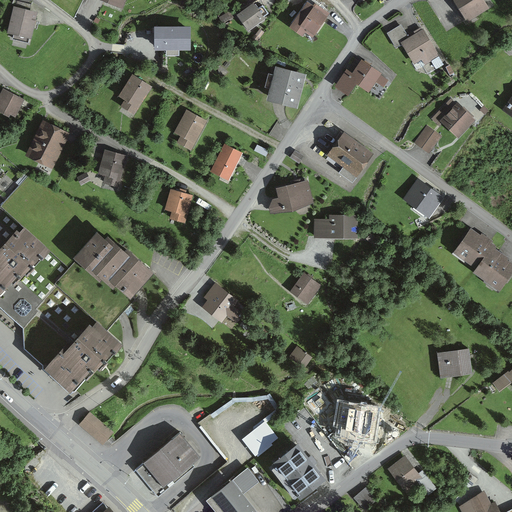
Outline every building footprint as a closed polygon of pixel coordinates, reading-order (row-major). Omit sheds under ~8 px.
[(313,4),(307,0),(289,26),(303,35),(305,31),(313,37),(330,13),(315,1),(313,4)] [(454,0),(468,21),(490,7),(485,0),(454,0)] [(265,18),(254,1),(237,13),(248,30),(265,18)] [(38,11),(14,6),(7,32),(32,37),(38,11)] [(401,23),(386,33),(396,47),(403,44),(414,64),(422,59),(425,65),(440,56),(423,27),(408,36),(401,23)] [(191,25),(155,25),(155,48),(191,48),(191,25)] [(382,72),(361,58),(352,71),(347,68),(335,85),(349,94),(356,82),(369,91),(376,81),(384,86),(389,80),(381,74),(382,72)] [(298,107),(307,72),(275,64),(267,98),(298,107)] [(134,114),(152,86),(133,73),(119,95),(125,99),(121,105),(134,114)] [(23,99),(3,89),(0,95),(0,109),(9,114),(10,112),(15,114),(23,99)] [(511,94),(502,109),(511,115),(511,94)] [(476,119),(457,101),(456,102),(451,97),(431,118),(439,125),(443,122),(459,137),(476,119)] [(207,120),(186,109),(174,131),(180,135),(177,142),(192,150),(207,120)] [(70,132),(43,119),(26,154),(53,169),(70,132)] [(441,136),(427,125),(415,142),(429,153),(441,136)] [(374,152),(344,130),(327,154),(357,175),(374,152)] [(229,180),(243,152),(224,143),(210,170),(229,180)] [(269,150),(257,144),(254,150),(266,156),(269,150)] [(127,155),(104,148),(98,173),(105,175),(103,182),(119,186),(127,155)] [(0,306),(23,329),(39,312),(35,309),(58,286),(109,329),(135,300),(131,296),(116,283),(113,287),(103,278),(100,280),(78,259),(69,268),(49,250),(28,273),(24,269),(13,281),(10,278),(0,289),(0,246),(17,227),(19,229),(22,226),(1,206),(19,185),(0,168),(0,306)] [(91,180),(86,171),(77,176),(81,185),(91,180)] [(443,195),(417,177),(403,198),(429,216),(443,195)] [(314,202),(308,179),(276,186),(278,196),(272,197),(269,206),(270,212),(293,209),(314,202)] [(193,194),(171,188),(164,208),(172,211),(170,218),(185,222),(193,194)] [(357,214),(329,213),(329,217),(314,218),(314,237),(358,236),(357,214)] [(49,250),(22,226),(19,229),(17,227),(0,246),(0,289),(10,278),(13,281),(24,269),(28,273),(49,250)] [(105,236),(97,229),(73,255),(78,259),(100,280),(103,278),(113,287),(116,283),(131,296),(153,270),(128,246),(125,248),(107,233),(105,236)] [(478,265),(492,244),(490,242),(492,240),(482,234),(481,236),(470,229),(456,250),(478,265)] [(495,246),(492,244),(478,265),(475,270),(500,287),(511,270),(511,264),(505,259),(506,257),(493,248),(495,246)] [(304,271),(290,290),(307,303),(322,284),(304,271)] [(239,300),(215,283),(203,296),(207,299),(202,306),(221,321),(227,315),(237,322),(244,313),(234,306),(239,300)] [(123,342),(109,329),(58,286),(35,309),(39,312),(23,329),(24,348),(63,387),(68,391),(76,390),(98,367),(100,369),(123,342)] [(313,356),(297,346),(289,357),(304,367),(313,356)] [(468,347),(437,351),(441,376),(472,372),(468,347)] [(511,379),(511,368),(508,372),(494,382),(499,388),(511,379)] [(380,407),(340,401),(336,421),(343,435),(362,438),(363,426),(376,428),(380,407)] [(114,432),(90,411),(79,424),(103,444),(114,432)] [(277,436),(266,422),(245,438),(256,452),(277,436)] [(198,456),(180,435),(139,468),(159,493),(194,465),(191,462),(198,456)] [(326,478),(297,441),(272,461),(300,497),(326,478)] [(405,455),(388,468),(407,492),(418,482),(428,494),(437,488),(423,470),(419,472),(405,455)] [(257,480),(246,465),(207,496),(219,511),(255,511),(241,493),(257,480)] [(378,500),(366,486),(353,498),(365,510),(378,500)] [(499,511),(494,502),(490,504),(484,491),(472,497),(460,505),(463,511),(499,511)] [(115,511),(109,505),(107,506),(103,501),(91,511),(115,511)]
